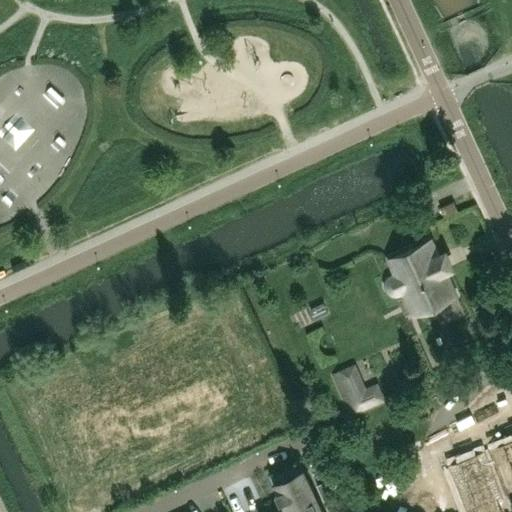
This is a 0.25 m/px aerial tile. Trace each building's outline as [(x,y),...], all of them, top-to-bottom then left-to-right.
[(14,124),(0,143),(0,144),(14,154),(28,134),(14,124)] [(457,210),(453,201),(440,207),(444,216),(457,210)] [(457,294),(446,270),(448,269),(449,263),(446,257),(441,254),(439,255),(431,238),(387,258),(395,274),(389,277),(386,281),(386,286),(388,290),(392,293),(397,294),(403,291),(413,315),(457,294)] [(196,347),(59,400),(94,490),(245,432),(212,346),(198,352),(196,347)] [(497,398),(490,384),(439,407),(446,422),(497,398)] [(382,398),(376,385),(345,399),(351,411),(382,398)] [(511,438),(489,448),(508,495),(504,497),(484,450),(448,465),(466,511),(510,511),(511,511),(511,438)] [(323,511),(304,470),(275,483),(278,490),(275,492),(280,501),(282,500),(285,507),(274,511),(323,511)] [(324,481),(316,484),(323,499),(330,495),(324,481)]
